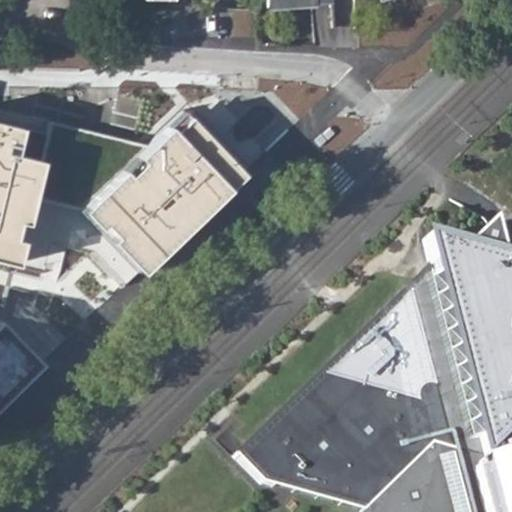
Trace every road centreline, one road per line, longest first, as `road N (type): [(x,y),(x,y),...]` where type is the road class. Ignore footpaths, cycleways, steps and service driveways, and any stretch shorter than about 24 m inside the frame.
road 1 (residential): [(2,511),(391,135)]
road 2 (residential): [(391,135),(347,93),(308,72),(125,58)]
road 3 (residential): [(391,135),(511,16)]
road 4 (residential): [(0,77),(89,80),(125,58)]
